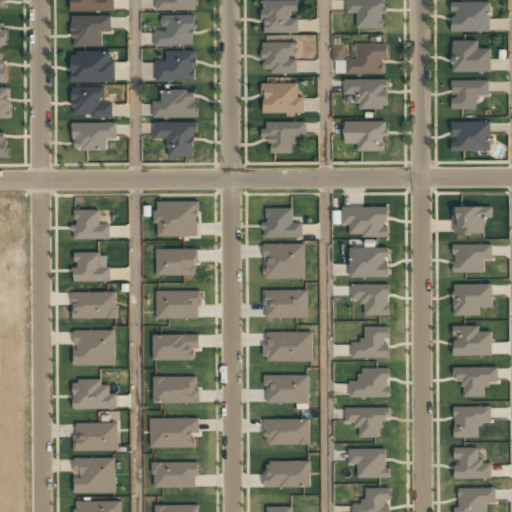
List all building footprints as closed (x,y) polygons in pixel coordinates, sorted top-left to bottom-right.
[(114,11),(114,0),(71,0),(71,11),(114,11)] [(156,0),(156,10),(195,10),(195,0),(156,0)] [(296,17),(296,0),(261,0),(261,33),(297,33),(297,17),(296,17)] [(356,28),(384,28),(384,0),(346,0),(346,13),(356,13),(356,28)] [(489,1),(451,1),(451,30),(489,30),(489,1)] [(195,15),(162,15),(162,30),(154,30),(154,45),(195,45),(195,15)] [(110,33),(110,17),(71,17),(71,46),(101,46),(101,33),(110,33)] [(489,48),(478,48),(478,38),(451,38),(451,70),(489,70),(489,48)] [(295,72),(295,42),(261,42),(261,72),(295,72)] [(345,73),(385,73),(385,43),(355,43),(355,58),(345,58),(345,73)] [(70,51),(70,82),(113,82),(113,51),(70,51)] [(156,61),(156,80),(195,80),(195,51),(166,51),(166,61),(156,61)] [(343,79),(343,93),(354,93),(354,108),(386,108),(386,79),(343,79)] [(477,108),(477,95),(488,95),(488,79),(451,79),(451,108),(477,108)] [(302,113),(302,95),(297,95),(297,83),(261,83),(261,113),(302,113)] [(0,118),(8,118),(8,87),(0,87),(0,118)] [(71,117),(112,117),(112,102),(102,102),(102,87),(71,87),(71,117)] [(196,116),(196,90),(162,90),(162,100),(153,100),(153,116),(196,116)] [(490,120),(451,120),(451,150),(490,150),(490,120)] [(262,139),(270,139),(270,152),(293,153),(294,135),(305,135),(305,122),(262,121),(262,139)] [(385,149),(385,121),(344,121),(344,141),(355,141),(355,149),(385,149)] [(154,139),(167,139),(167,157),(195,157),(195,122),(154,122),(154,139)] [(105,139),(116,139),(116,123),(72,123),(72,150),(105,150),(105,139)] [(199,202),(157,201),(157,210),(154,210),(153,223),(158,223),(157,236),(198,237),(199,202)] [(388,206),(342,207),(342,225),(349,225),(349,236),(389,235),(388,206)] [(491,206),(453,207),(453,234),(484,233),(484,220),(492,220),(491,206)] [(264,238),(303,238),(302,222),(293,222),(293,207),(266,208),(266,222),(263,222),(264,238)] [(73,239),(110,239),(110,224),(100,224),(100,209),(75,209),(75,225),(73,225),(73,239)] [(305,279),(305,243),(263,244),(264,279),(305,279)] [(492,244),(453,244),(453,273),(484,272),(484,259),(492,259),(492,244)] [(350,278),(389,277),(388,247),(349,248),(350,278)] [(196,275),(197,249),(156,248),(156,275),(196,275)] [(73,282),(111,281),(111,268),(108,268),(107,253),(76,253),(76,268),(73,268),(73,282)] [(389,284),(351,284),(352,302),(364,301),(364,315),(389,315),(389,284)] [(493,307),(492,284),(453,285),(454,316),(480,315),(480,308),(493,307)] [(265,289),(264,317),(308,318),(308,290),(265,289)] [(156,318),(199,319),(199,291),(156,290),(156,318)] [(117,291),(72,292),(73,319),(117,318),(117,291)] [(491,331),(478,331),(478,325),(453,326),(453,356),(492,355),(491,331)] [(351,358),(388,357),(387,337),(389,337),(389,326),(363,327),(363,342),(351,342),(351,358)] [(116,331),(76,330),(75,350),(73,350),(73,365),(115,366),(116,331)] [(312,361),(312,331),(267,332),(267,344),(265,344),(265,361),(312,361)] [(153,360),(194,359),(194,348),(199,347),(199,334),(153,335),(153,360)] [(497,384),(497,366),(453,367),(454,379),(462,379),(463,397),(485,397),(484,384),(497,384)] [(389,397),(389,368),(362,368),(362,374),(357,374),(357,381),(349,381),(349,397),(389,397)] [(266,403),(309,402),(308,374),(265,375),(266,403)] [(153,377),(153,403),(198,403),(198,376),(153,377)] [(73,380),(73,409),(117,409),(117,393),(110,393),(110,385),(102,385),(101,380),(73,380)] [(454,437),(479,437),(478,423),(491,423),(491,406),(453,407),(454,437)] [(345,407),(345,423),(357,423),(357,437),(380,437),(380,421),(387,421),(388,407),(345,407)] [(149,418),(150,448),(195,447),(195,437),(199,437),(199,417),(149,418)] [(265,445),(310,444),(309,418),(265,419),(265,445)] [(119,423),(75,422),(74,450),(118,451),(119,423)] [(491,478),(491,461),(479,461),(478,447),(454,448),(454,479),(491,478)] [(386,448),(348,449),(348,465),(357,465),(357,478),(390,478),(390,468),(386,468),(386,448)] [(115,457),(74,458),(75,493),(116,493),(115,457)] [(197,487),(197,461),(153,462),(153,488),(197,487)] [(310,461),(265,461),(265,488),(310,487),(310,461)] [(495,487),(458,488),(458,508),(454,508),(454,511),(487,511),(487,504),(495,504),(495,487)] [(389,511),(390,488),(364,488),(363,504),(353,503),(352,511),(389,511)] [(75,511),(119,511),(120,501),(76,500),(75,511)]
